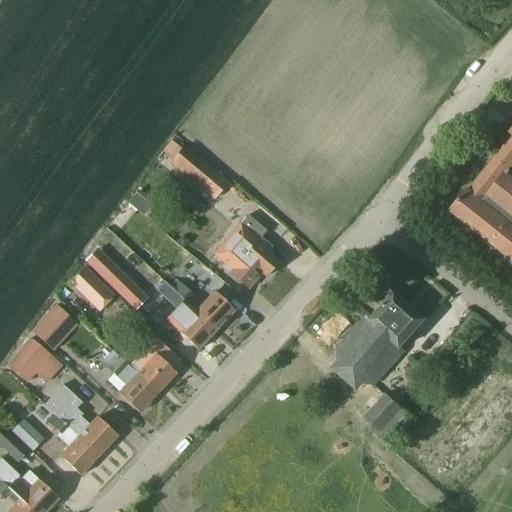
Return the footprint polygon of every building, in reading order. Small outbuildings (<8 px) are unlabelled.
[(511,130),(509,134),(511,136),(502,148),(511,156),(511,130)] [(183,148),(170,163),(201,189),(214,174),(183,148)] [(511,167),(511,156),(502,148),(468,191),(466,189),(448,212),(511,262),(511,177),(509,175),(511,172),(510,171),(511,167)] [(138,192),(130,202),(149,217),(157,207),(138,192)] [(258,237),(264,230),(246,215),(212,254),(230,269),(228,271),(247,288),(260,273),(264,276),(277,261),(266,252),(270,247),(258,237)] [(114,297),(84,268),(68,284),(98,313),(114,297)] [(214,292),(199,308),(191,301),(194,298),(177,281),(170,289),(216,331),(234,311),(214,292)] [(165,284),(157,292),(176,310),(165,321),(197,351),(216,331),(170,289),(165,284)] [(395,293),(394,294),(387,287),(382,287),(373,297),(374,302),(381,308),(370,321),(366,317),(335,351),(374,386),(405,352),(401,348),(425,321),(395,293)] [(56,306),(30,332),(51,353),(77,327),(56,306)] [(30,340),(7,368),(26,384),(34,374),(49,355),(30,340)] [(111,352),(128,368),(132,364),(136,360),(118,344),(111,352)] [(138,414),(156,395),(128,368),(111,352),(100,364),(126,387),(118,395),(138,414)] [(132,364),(128,368),(156,395),(175,374),(155,355),(141,371),(132,364)] [(97,418),(89,426),(80,418),(82,415),(76,410),(81,404),(62,386),(43,406),(44,407),(77,439),(98,458),(117,437),(97,418)] [(416,421),(385,394),(364,420),(395,446),(416,421)] [(98,458),(77,439),(44,407),(35,417),(51,432),(53,430),(58,434),(55,437),(68,449),(59,458),(80,477),(98,458)] [(11,433),(32,452),(43,439),(23,420),(11,433)] [(29,451),(1,424),(0,424),(0,447),(17,464),(29,451)] [(0,459),(0,481),(20,500),(31,511),(46,511),(58,500),(28,471),(20,480),(17,478),(18,477),(0,459)] [(31,511),(20,500),(0,481),(0,496),(4,500),(7,497),(15,505),(8,511),(31,511)]
